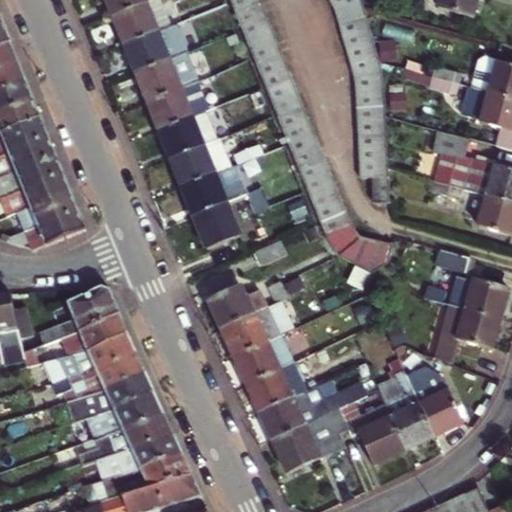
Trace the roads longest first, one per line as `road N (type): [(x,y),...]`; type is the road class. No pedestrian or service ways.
road 1 (residential): [(248,511),(131,245)]
road 2 (residential): [(131,245),(32,0)]
road 3 (residential): [(371,511),(453,468),(511,389)]
road 4 (residential): [(0,261),(50,267),(131,245)]
